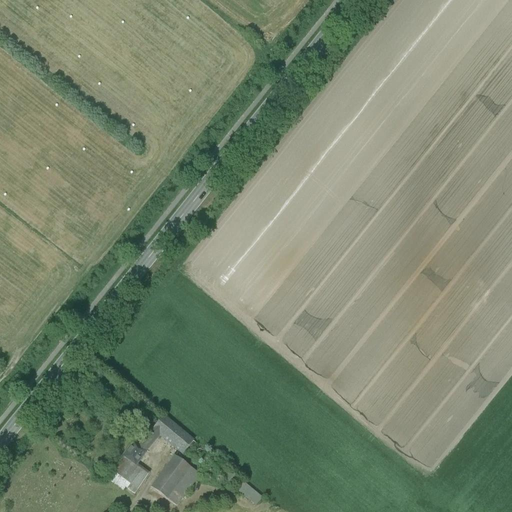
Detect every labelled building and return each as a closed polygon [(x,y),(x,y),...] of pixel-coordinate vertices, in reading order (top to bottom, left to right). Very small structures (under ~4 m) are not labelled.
[(192,442),(162,417),(151,430),(159,436),(182,455),(192,442)] [(141,446),(140,448),(145,453),(159,436),(151,430),(139,445),(141,446)] [(138,447),(133,443),(123,456),(134,466),(136,465),(141,458),(145,453),(140,448),(138,447)] [(134,466),(123,456),(112,470),(136,490),(148,475),(136,465),(134,466)] [(189,469),(173,457),(150,489),(166,501),(189,469)] [(189,469),(166,501),(174,507),(198,475),(189,469)] [(133,494),(136,490),(112,470),(106,477),(123,491),(125,488),(133,494)] [(260,498),(241,482),(234,490),(254,506),(260,498)]
